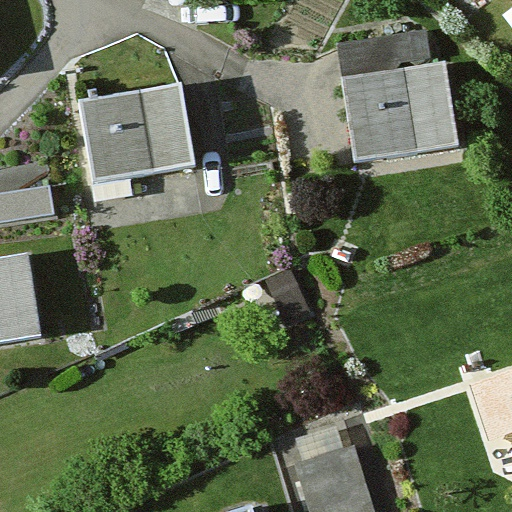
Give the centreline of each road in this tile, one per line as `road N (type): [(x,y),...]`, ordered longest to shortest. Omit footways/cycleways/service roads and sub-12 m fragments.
road 1 (residential): [(87,0),(301,108)]
road 2 (residential): [(0,107),(59,37),(69,0)]
